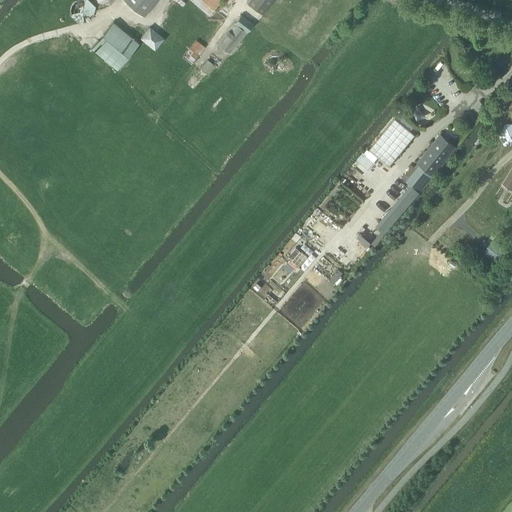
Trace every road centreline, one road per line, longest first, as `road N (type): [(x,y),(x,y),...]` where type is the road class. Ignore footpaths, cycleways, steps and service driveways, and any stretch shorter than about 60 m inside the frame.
road 1 (secondary): [(511,325),(357,511)]
road 2 (track): [(0,175),(41,237),(17,296),(0,388)]
road 3 (unknown): [(511,61),(364,215)]
road 4 (track): [(168,0),(152,20),(124,14),(27,41),(0,62)]
road 5 (unknown): [(391,511),(511,371)]
